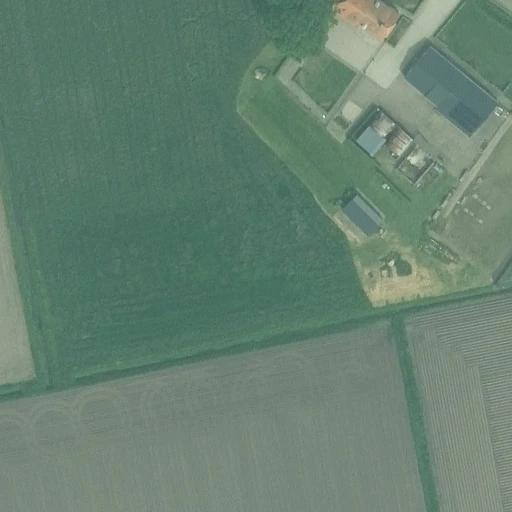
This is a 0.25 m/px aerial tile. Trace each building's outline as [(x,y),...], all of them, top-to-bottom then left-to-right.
[(360,23),(381,39),(399,13),(380,0),(335,0),(331,7),(358,27),(360,23)] [(496,100),(430,42),(404,72),(469,130),(496,100)] [(384,144),(398,128),(384,116),(370,132),(384,144)] [(414,143),(398,128),(384,144),(400,158),(414,143)] [(374,156),(384,144),(370,132),(359,144),(374,156)] [(355,197),(341,211),(366,236),(380,222),(355,197)]
